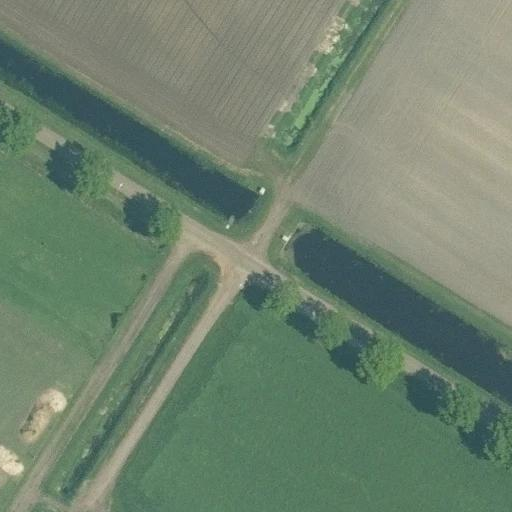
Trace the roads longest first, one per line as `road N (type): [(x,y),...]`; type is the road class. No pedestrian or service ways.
road 1 (unclassified): [(511,433),(0,110)]
road 2 (track): [(78,511),(242,261)]
